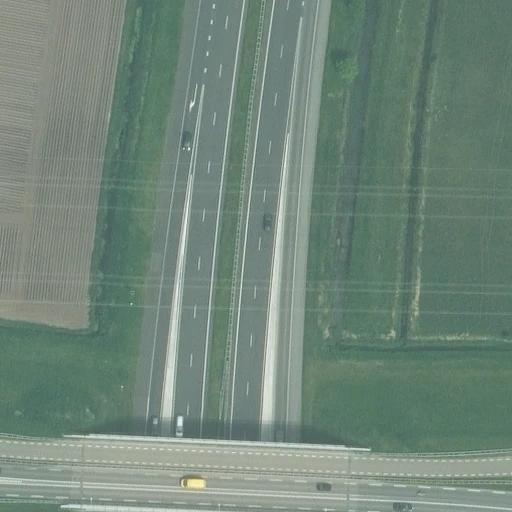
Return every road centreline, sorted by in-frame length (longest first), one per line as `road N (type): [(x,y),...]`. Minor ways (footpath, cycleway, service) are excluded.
road 1 (unclassified): [(0,449),(511,468)]
road 2 (motorway): [(241,511),(287,15)]
road 3 (motorway): [(280,511),(287,15)]
road 4 (primary): [(17,482),(511,508)]
road 5 (motorway): [(217,84),(170,293),(149,511)]
road 6 (motorway): [(217,84),(183,511)]
